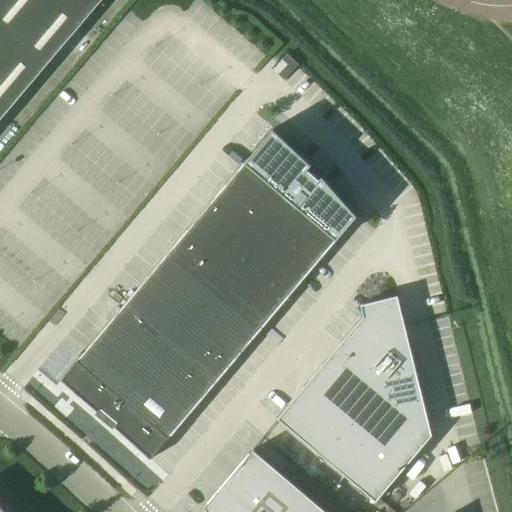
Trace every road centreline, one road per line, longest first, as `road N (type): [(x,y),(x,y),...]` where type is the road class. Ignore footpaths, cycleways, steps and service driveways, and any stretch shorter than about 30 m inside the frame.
road 1 (unclassified): [(147,511),(395,222),(362,171),(265,80),(0,392)]
road 2 (unclassified): [(0,414),(110,511)]
